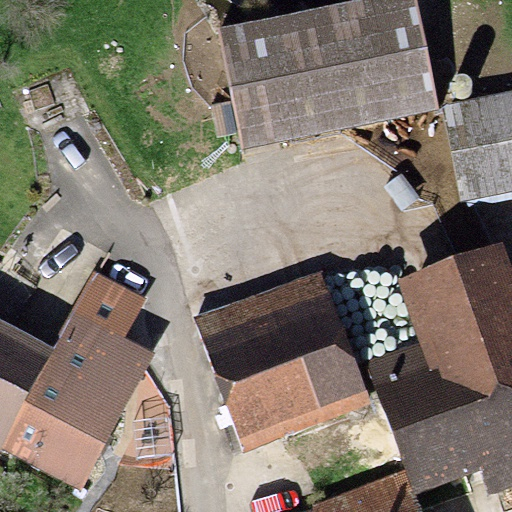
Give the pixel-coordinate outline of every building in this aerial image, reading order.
[(156,0),(88,0),(81,3),(159,193),(225,166),(156,0)] [(409,0),(397,0),(222,35),(244,147),(431,110),(409,0)] [(511,101),(447,114),(464,200),(511,190),(511,101)] [(428,346),(372,365),(413,485),(487,460),(497,489),(511,483),(511,261),(508,249),(407,283),(428,346)] [(318,283),(200,321),(238,439),(285,423),(292,443),(362,420),(318,283)] [(0,440),(48,356),(0,328),(0,440)] [(64,329),(48,356),(0,440),(0,448),(73,490),(140,372),(64,329)] [(417,511),(405,476),(322,505),(321,511),(417,511)]
